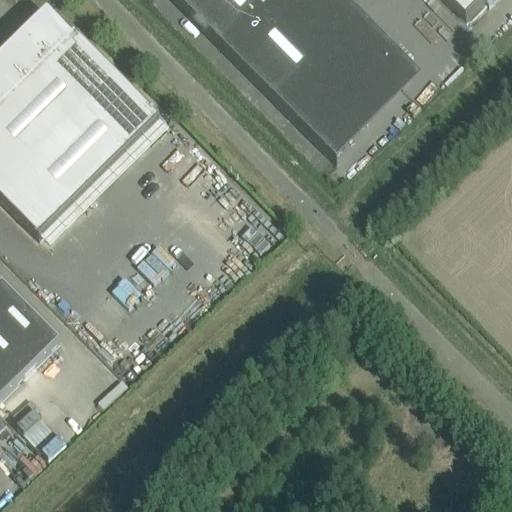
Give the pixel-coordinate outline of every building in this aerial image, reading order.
[(339,0),(170,0),(314,146),(400,61),(339,0)] [(440,0),(466,26),(492,0),(440,0)] [(160,126),(75,39),(73,41),(48,16),(18,45),(20,47),(8,59),(7,57),(0,63),(0,204),(39,245),(160,126)] [(157,283),(197,246),(180,228),(140,266),(157,283)] [(0,406),(60,348),(3,290),(0,287),(0,406)]
